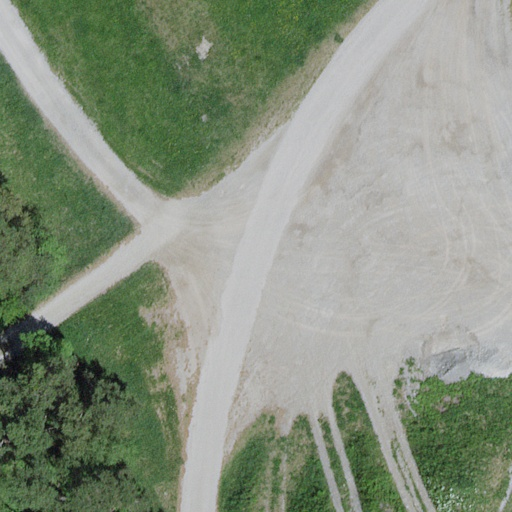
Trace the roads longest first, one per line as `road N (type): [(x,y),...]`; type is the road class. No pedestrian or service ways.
road 1 (track): [(0,4),(233,352)]
road 2 (track): [(155,236),(0,353)]
road 3 (track): [(511,135),(409,1)]
